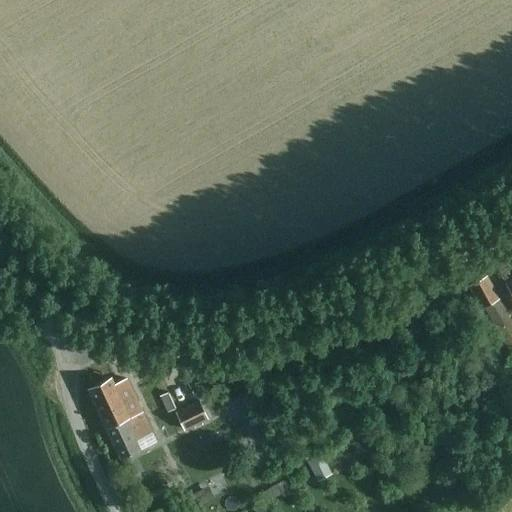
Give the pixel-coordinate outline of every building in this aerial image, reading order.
[(486,275),(469,284),(481,307),(499,298),(486,275)] [(490,317),(509,350),(511,348),(511,327),(502,310),(490,317)] [(174,393),(185,388),(179,373),(168,377),(174,393)] [(109,379),(89,389),(106,427),(121,457),(156,441),(152,432),(127,378),(112,385),(109,379)] [(168,391),(160,395),(167,411),(175,407),(168,391)] [(256,394),(238,404),(244,414),(262,404),(256,394)] [(176,408),(185,427),(207,416),(198,397),(176,408)] [(216,437),(210,440),(216,451),(222,448),(216,437)]
